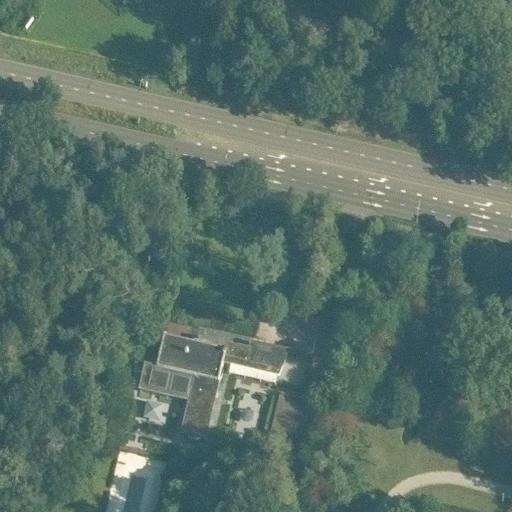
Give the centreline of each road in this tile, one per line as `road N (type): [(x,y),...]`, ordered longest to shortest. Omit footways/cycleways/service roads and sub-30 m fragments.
road 1 (secondary): [(511,190),(0,70)]
road 2 (secondary): [(0,114),(511,230)]
road 3 (track): [(436,0),(497,130)]
